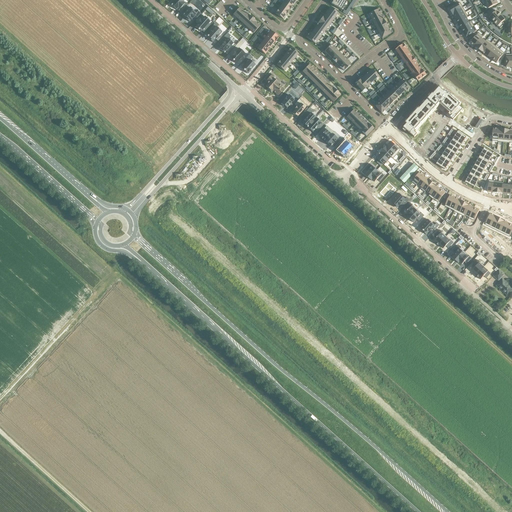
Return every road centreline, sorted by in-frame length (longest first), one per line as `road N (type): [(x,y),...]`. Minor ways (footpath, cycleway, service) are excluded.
road 1 (secondary): [(446,511),(148,247)]
road 2 (secondary): [(138,259),(418,511)]
road 3 (residential): [(0,46),(126,143),(178,87),(100,15)]
road 4 (track): [(0,399),(111,275),(0,170)]
road 5 (residential): [(328,160),(150,0)]
road 6 (tertiary): [(134,218),(241,93)]
road 7 (tertiary): [(236,88),(125,208)]
road 8 (residential): [(462,291),(468,285),(360,188)]
road 9 (tertiary): [(462,291),(354,194)]
road 10 (tertiary): [(236,88),(138,0)]
road 11 (secondary): [(92,197),(0,118)]
road 12 (track): [(89,511),(0,431)]
